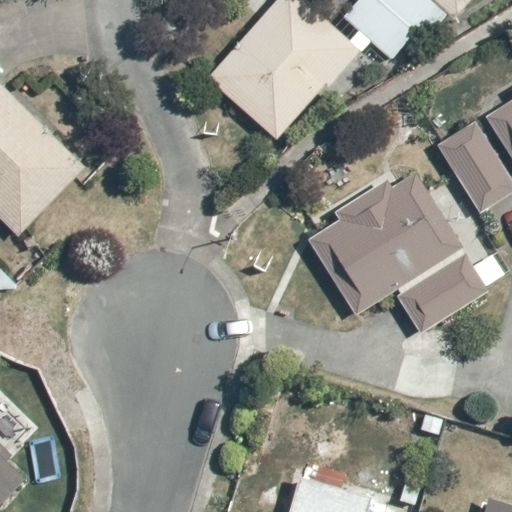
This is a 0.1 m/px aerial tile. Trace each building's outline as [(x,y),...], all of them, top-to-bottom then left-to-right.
[(359,30),(350,41),(299,0),(277,0),(210,83),(279,138),(322,85),(330,92),(360,55),(361,56),(371,44),(392,61),(413,34),(429,46),(452,17),(458,22),(476,0),(360,0),(345,19),(359,30)] [(511,85),(510,87),(511,89),(511,97),(480,119),(482,122),(438,152),(487,224),(511,206),(511,85)] [(0,220),(17,237),(84,168),(78,162),(81,159),(62,139),(57,144),(0,88),(0,220)] [(440,216),(407,166),(334,214),(337,219),(305,240),(357,320),(394,296),(420,337),(511,276),(511,272),(496,248),(486,255),(454,206),(440,216)] [(0,511),(4,511),(36,480),(9,454),(30,433),(8,412),(0,419),(0,511)] [(372,511),(376,501),(299,469),(282,511),(372,511)] [(511,511),(511,504),(488,498),(484,511),(511,511)]
